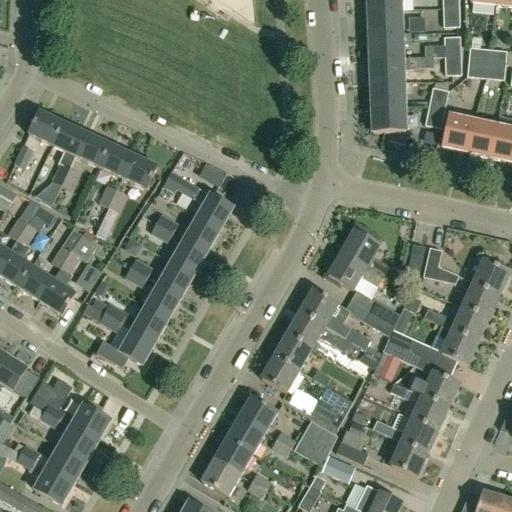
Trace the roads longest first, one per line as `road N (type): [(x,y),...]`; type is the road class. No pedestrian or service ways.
road 1 (residential): [(318,207),(26,70)]
road 2 (residential): [(172,453),(318,207)]
road 3 (residential): [(172,453),(0,331)]
road 4 (residential): [(511,224),(324,182)]
road 5 (residential): [(324,182),(331,118),(320,0)]
